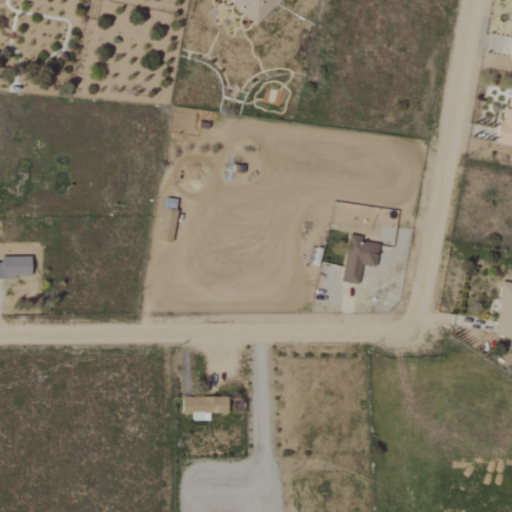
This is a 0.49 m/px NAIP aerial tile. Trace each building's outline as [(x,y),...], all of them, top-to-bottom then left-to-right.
[(491,141),(508,143),(509,130),(511,130),(511,100),(507,100),(506,109),(501,108),(499,120),(493,120),(491,141)] [(158,242),(173,243),(176,210),(161,209),(158,242)] [(355,284),(356,265),(371,267),(374,244),(343,241),(339,282),(355,284)] [(0,280),(15,280),(15,276),(31,277),(31,257),(1,257),(1,264),(0,263),(0,280)] [(511,284),(498,282),(490,336),(511,339),(511,284)] [(205,413),(223,413),(223,397),(177,397),(177,413),(188,413),(188,421),(205,421),(205,413)]
